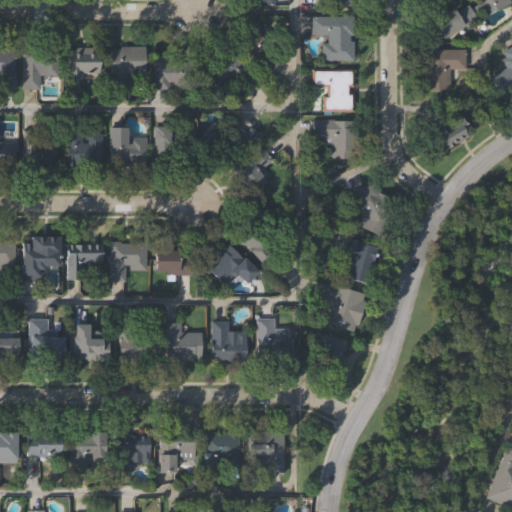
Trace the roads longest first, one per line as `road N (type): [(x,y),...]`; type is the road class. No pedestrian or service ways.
road 1 (tertiary): [(325,511),(333,470),(376,386),(429,226),(463,178),(511,141)]
road 2 (residential): [(357,419),(305,396),(0,396)]
road 3 (residential): [(443,202),(405,168),(387,135),(393,0)]
road 4 (residential): [(199,203),(0,204)]
road 5 (residential): [(188,13),(0,12)]
